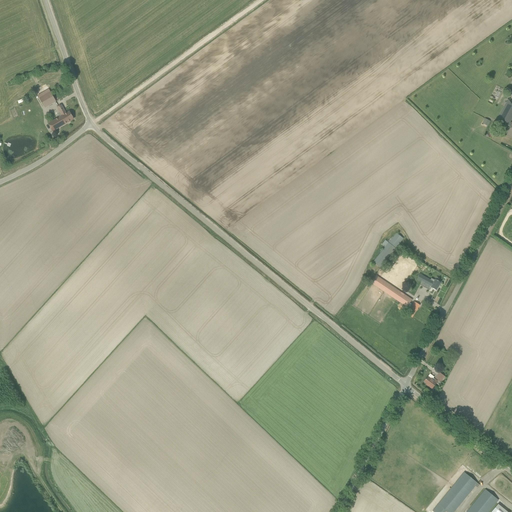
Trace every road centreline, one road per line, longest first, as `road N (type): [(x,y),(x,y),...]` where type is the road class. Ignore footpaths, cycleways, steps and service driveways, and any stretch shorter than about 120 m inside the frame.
road 1 (unclassified): [(408,384),(91,124)]
road 2 (unclassified): [(408,384),(511,186)]
road 3 (track): [(262,0),(91,124)]
road 4 (unclassified): [(339,511),(408,384)]
road 5 (unclassified): [(511,472),(408,384)]
road 6 (unclassified): [(91,124),(44,0)]
